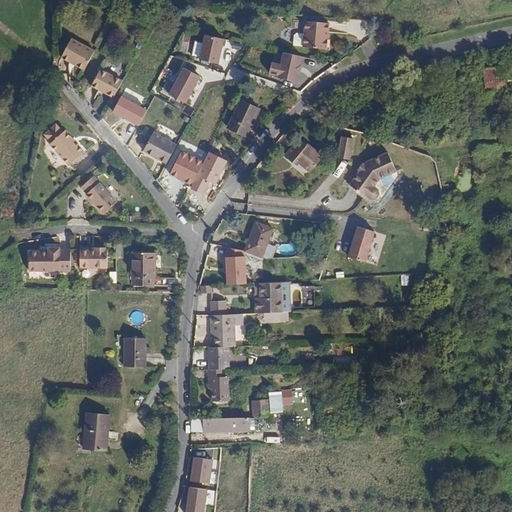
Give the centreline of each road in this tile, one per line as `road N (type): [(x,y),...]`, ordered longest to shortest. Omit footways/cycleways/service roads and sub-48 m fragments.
road 1 (residential): [(511,33),(352,70),(318,87),(257,148),(197,242)]
road 2 (residential): [(197,242),(182,363),(184,441),(170,511)]
road 3 (track): [(511,139),(437,147),(299,104)]
road 4 (residential): [(197,242),(56,79)]
